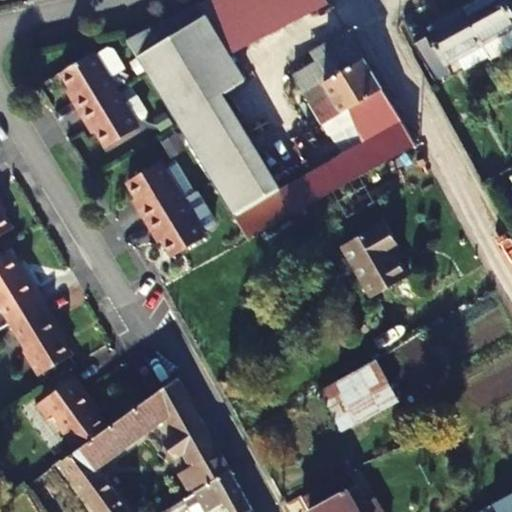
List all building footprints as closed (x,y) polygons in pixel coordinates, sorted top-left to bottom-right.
[(511,10),(511,11),(504,0),(485,0),(464,12),(486,53),(497,71),(511,62),(511,10)] [(248,80),(197,4),(125,38),(145,70),(178,125),(212,180),(247,240),(263,231),(292,216),(279,191),(225,90),(248,80)] [(458,78),(454,71),(486,53),(464,12),(431,31),(435,39),(420,48),(442,88),(458,78)] [(348,113),(355,125),(397,115),(353,43),(317,65),(327,82),(304,96),(323,127),(348,113)] [(117,71),(105,52),(99,51),(87,59),(85,56),(53,77),(68,101),(64,104),(72,116),(108,93),(101,81),(117,71)] [(116,106),(108,93),(72,116),(80,129),(84,127),(99,151),(132,130),(129,125),(138,119),(139,113),(129,97),(116,106)] [(348,113),(323,127),(329,137),(355,125),(348,113)] [(355,125),(366,144),(408,134),(397,115),(355,125)] [(366,144),(327,165),(340,189),(416,148),(408,134),(366,144)] [(199,239),(153,165),(120,186),(135,210),(131,213),(147,238),(151,235),(167,260),(199,239)] [(313,204),(340,189),(327,165),(293,183),(279,191),(292,216),(298,212),(313,204)] [(0,237),(14,229),(0,206),(0,204),(2,203),(0,200),(0,237)] [(313,204),(298,212),(305,224),(319,216),(313,204)] [(340,247),(367,299),(404,279),(390,253),(395,250),(382,224),(340,247)] [(24,277),(10,253),(0,259),(0,304),(27,349),(25,351),(40,375),(72,355),(58,331),(60,330),(27,275),(24,277)] [(337,379),(347,397),(349,398),(387,377),(376,357),(337,379)] [(179,451),(188,445),(211,430),(181,372),(147,396),(146,397),(111,423),(80,446),(64,458),(100,511),(132,511),(100,463),(170,412),(181,433),(171,439),(170,443),(174,449),(179,451)] [(80,446),(111,423),(94,401),(96,399),(78,373),(40,400),(50,413),(56,409),(65,421),(62,423),(80,446)] [(387,377),(349,398),(371,438),(409,418),(387,377)] [(188,445),(195,459),(218,444),(211,430),(188,445)] [(230,467),(218,444),(195,459),(176,471),(190,493),(230,467)] [(190,493),(170,506),(173,511),(178,511),(191,505),(194,511),(221,511),(226,509),(227,511),(242,511),(252,506),(230,467),(190,493)] [(313,511),(360,511),(349,491),(356,487),(347,471),(304,495),(313,511)] [(511,511),(511,493),(494,503),(498,511),(511,511)]
